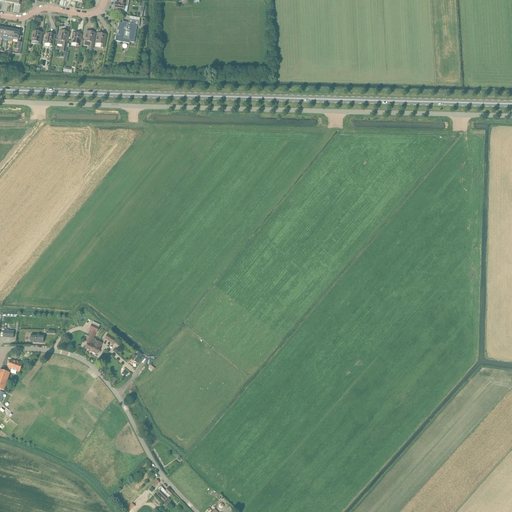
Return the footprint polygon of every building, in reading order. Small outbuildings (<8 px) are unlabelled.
[(129,0),(119,0),(119,3),(115,2),(114,10),(123,12),(124,6),(128,7),(129,0)] [(119,27),(118,35),(116,35),(115,41),(129,44),(130,42),(134,43),(137,26),(139,27),(140,21),(129,19),(128,23),(123,22),(123,23),(119,23),(118,27),(119,27)] [(42,33),(39,32),(33,31),(31,43),(32,44),(36,44),(37,44),(40,45),(42,33)] [(60,31),(58,41),(57,45),(62,46),(61,52),(65,53),(67,44),(67,41),(69,33),(60,31)] [(88,44),(90,44),(89,51),(92,51),(95,33),(86,32),(85,41),(84,45),(85,45),(87,46),(88,45),(88,44)] [(73,33),(72,38),(71,43),(77,44),(76,46),(80,47),(81,40),(82,35),(73,33)] [(46,34),(45,39),(44,43),(45,43),(44,45),(45,46),(49,47),(49,46),(53,47),(55,35),(46,34)] [(97,34),(95,43),(95,46),(96,47),(104,48),(106,35),(97,34)] [(92,324),(89,330),(92,331),(96,333),(97,333),(99,328),(99,327),(92,324)] [(14,331),(3,330),(2,338),(13,339),(14,331)] [(114,345),(117,340),(108,334),(105,338),(114,345)] [(31,341),(30,343),(43,343),(43,335),(31,335),(31,336),(30,337),(30,340),(31,341)] [(88,343),(87,344),(85,349),(92,352),(94,348),(95,348),(98,342),(96,340),(96,339),(90,337),(87,342),(88,343)] [(94,348),(92,352),(97,355),(97,354),(98,354),(99,354),(100,352),(100,351),(99,350),(100,347),(102,344),(98,342),(95,348),(94,348)] [(20,372),(21,369),(22,364),(10,360),(6,372),(0,369),(0,388),(5,391),(12,369),(20,372)] [(168,498),(169,496),(173,493),(169,488),(168,488),(167,489),(165,491),(161,486),(158,488),(160,491),(156,495),(163,502),(168,498)] [(123,511),(129,511),(135,506),(132,503),(123,511)]
